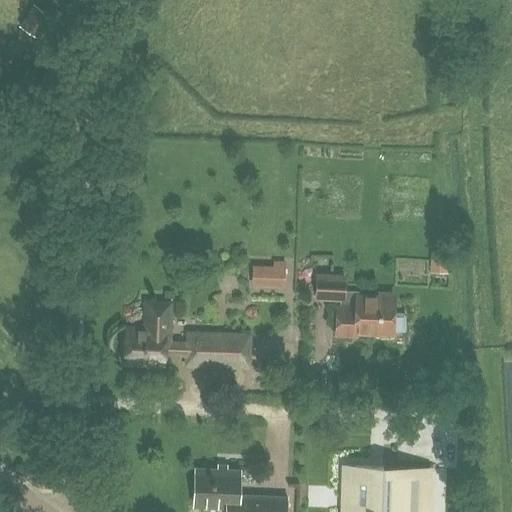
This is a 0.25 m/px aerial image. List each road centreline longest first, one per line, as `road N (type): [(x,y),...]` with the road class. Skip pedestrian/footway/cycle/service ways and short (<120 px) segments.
road 1 (unclassified): [(77,400),(78,261),(94,92),(144,0)]
road 2 (residential): [(77,400),(448,419)]
